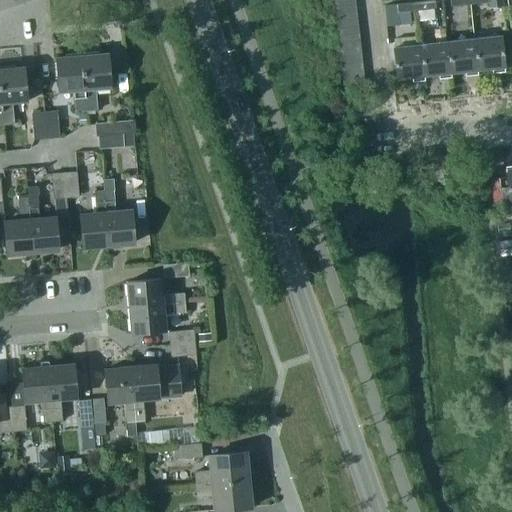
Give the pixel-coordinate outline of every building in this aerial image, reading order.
[(501,0),(487,0),(488,3),(489,8),(502,7),(501,0)] [(355,13),(354,2),(333,5),(334,15),(355,13)] [(434,2),(415,4),(416,11),(435,9),(434,2)] [(416,11),(415,4),(396,6),(397,13),(409,12),(416,11)] [(396,6),(383,8),(385,26),(398,25),(397,13),(396,6)] [(398,25),(411,23),(409,12),(397,13),(398,25)] [(356,23),(355,13),(334,15),(335,25),(356,23)] [(357,33),(356,23),(335,25),(336,36),(357,33)] [(359,44),(357,33),(336,36),(337,46),(359,44)] [(420,46),(423,77),(437,76),(438,80),(450,79),(450,74),(447,43),(446,43),(445,33),(435,34),(436,44),(420,46)] [(408,47),(391,49),(394,80),(411,78),(411,83),(423,82),(423,77),(420,46),(417,46),(416,37),(407,38),(408,47)] [(499,37),(473,40),(473,41),(476,71),(490,70),(491,74),(503,73),(499,37)] [(477,76),(476,71),(473,41),(447,43),(450,74),(464,73),(464,77),(477,76)] [(337,46),(339,56),(360,54),(359,44),(337,46)] [(97,51),(81,52),(86,111),(96,110),(94,88),(109,87),(107,52),(97,53),(97,51)] [(86,111),(81,52),(64,53),(64,56),(54,57),(56,92),(73,90),(74,112),(86,111)] [(361,64),(360,54),(339,56),(340,67),(361,64)] [(362,75),(361,64),(340,67),(341,77),(362,75)] [(12,65),(0,65),(0,109),(1,125),(12,124),(11,102),(25,101),(23,66),(12,67),(12,65)] [(363,84),(362,75),(341,77),(342,86),(363,84)] [(56,111),(43,112),(45,137),(58,136),(56,111)] [(45,137),(43,112),(30,113),(32,138),(45,137)] [(95,136),(97,136),(122,134),(131,133),(134,133),(133,121),(94,125),(95,136)] [(131,133),(122,134),(123,147),(132,146),(131,133)] [(123,147),(122,134),(97,136),(98,149),(123,147)] [(494,165),(502,159),(496,152),(488,158),(494,165)] [(511,167),(505,168),(508,202),(503,202),(505,215),(511,214),(511,167)] [(76,172),(63,173),(66,198),(78,197),(76,172)] [(66,198),(63,173),(50,174),(52,199),(66,198)] [(134,244),(131,210),(114,211),(111,179),(102,180),(102,191),(108,246),(134,244)] [(54,217),(38,218),(36,198),(36,197),(37,195),(37,188),(35,186),(26,187),(27,197),(27,198),(32,253),(57,251),(54,217)] [(81,248),(108,246),(102,191),(93,192),(95,213),(79,214),(81,248)] [(27,197),(17,197),(19,220),(3,222),(6,255),(32,253),(27,198),(27,197)] [(188,276),(187,264),(163,266),(164,278),(188,276)] [(127,282),(129,306),(184,301),(183,293),(161,295),(160,279),(127,282)] [(184,301),(129,306),(131,334),(165,331),(164,314),(185,312),(184,301)] [(168,332),(169,343),(194,341),(193,330),(168,332)] [(194,341),(169,343),(171,357),(195,355),(194,341)] [(155,364),(130,366),(135,421),(143,420),(142,398),(179,395),(176,365),(156,367),(155,364)] [(73,365),(47,367),(52,420),(60,420),(58,399),(76,397),(73,365)] [(124,422),(135,421),(130,366),(103,369),(106,401),(122,400),(124,422)] [(52,420),(47,367),(20,369),(23,402),(40,400),(42,421),(52,420)] [(0,432),(13,432),(11,407),(5,408),(4,394),(0,393),(0,432)] [(93,425),(91,400),(77,402),(79,426),(92,425),(93,425)] [(102,400),(91,400),(93,425),(103,424),(104,424),(102,400)] [(22,406),(11,407),(13,432),(24,431),(22,406)] [(93,435),(104,434),(103,424),(93,425),(92,425),(93,435)] [(150,448),(162,447),(160,430),(148,431),(150,448)] [(176,446),(177,459),(200,457),(199,444),(176,446)] [(194,472),(195,485),(248,480),(245,452),(209,455),(210,471),(194,472)] [(52,453),(39,454),(41,467),(53,466),(52,453)] [(67,457),(55,459),(56,466),(68,465),(67,457)] [(248,480),(195,485),(196,497),(213,496),(214,511),(250,508),(248,480)]
